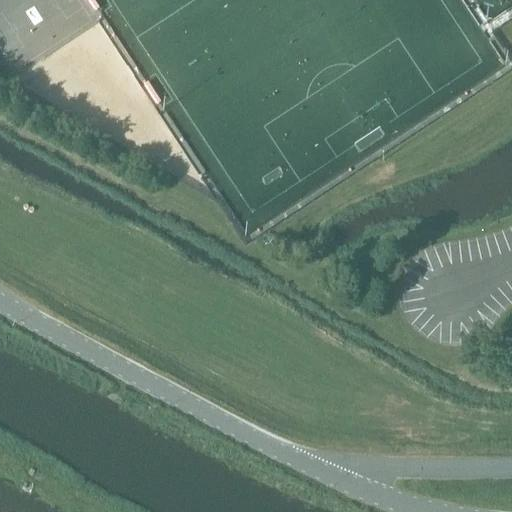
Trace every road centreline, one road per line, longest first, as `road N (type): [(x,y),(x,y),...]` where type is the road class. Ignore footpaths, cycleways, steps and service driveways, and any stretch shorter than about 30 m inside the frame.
road 1 (tertiary): [(318,469),(0,305)]
road 2 (unclassified): [(318,469),(511,466)]
road 3 (tertiary): [(440,511),(401,505),(318,469)]
